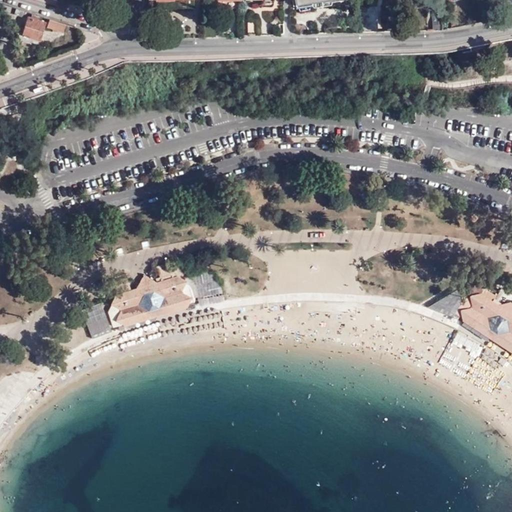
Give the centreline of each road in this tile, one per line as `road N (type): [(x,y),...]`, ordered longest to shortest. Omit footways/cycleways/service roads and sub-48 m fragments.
road 1 (secondary): [(511,26),(427,41),(132,47)]
road 2 (secondary): [(113,49),(0,90)]
